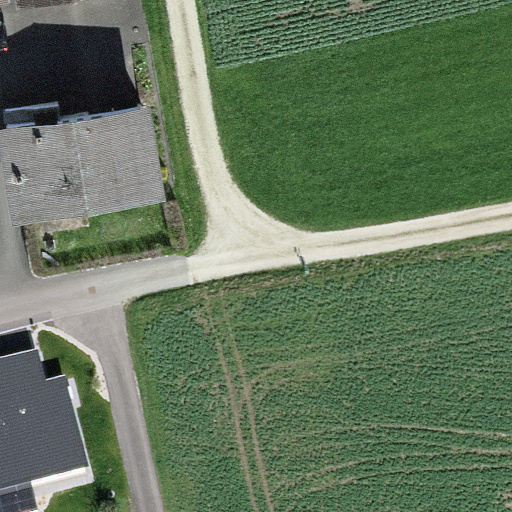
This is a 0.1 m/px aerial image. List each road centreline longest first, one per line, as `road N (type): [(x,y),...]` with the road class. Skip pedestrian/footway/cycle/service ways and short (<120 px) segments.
road 1 (track): [(177,0),(206,168),(235,263),(511,214)]
road 2 (residential): [(0,315),(235,263)]
